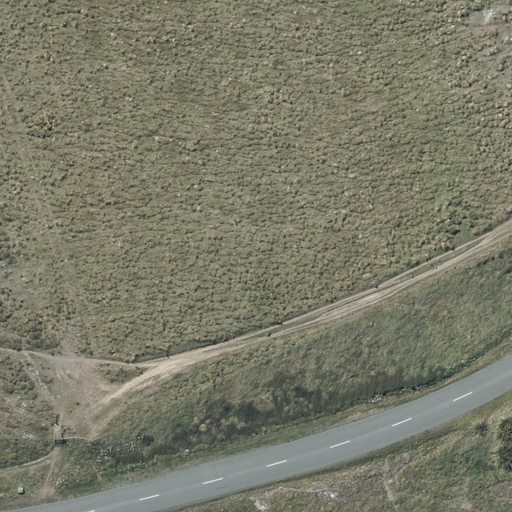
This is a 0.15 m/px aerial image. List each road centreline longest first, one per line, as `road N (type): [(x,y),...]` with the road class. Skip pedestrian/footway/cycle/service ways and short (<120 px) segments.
road 1 (track): [(511,228),(370,297),(163,369),(86,411)]
road 2 (unclassified): [(85,511),(308,454),(511,372)]
